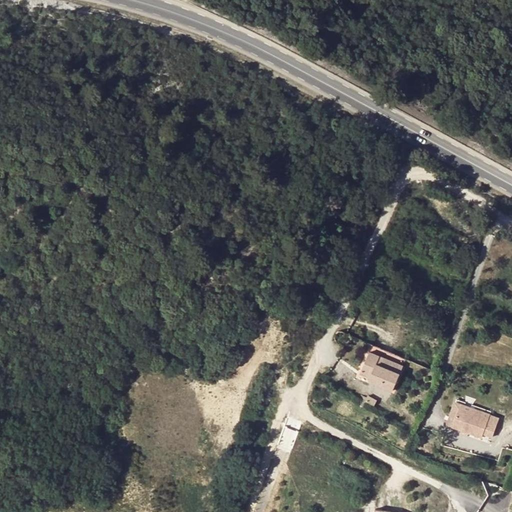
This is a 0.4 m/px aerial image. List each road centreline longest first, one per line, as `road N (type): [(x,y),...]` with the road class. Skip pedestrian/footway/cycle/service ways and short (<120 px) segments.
road 1 (residential): [(511,223),(430,175),(408,176),(299,394),(311,420),(445,487),(462,511)]
road 2 (secondary): [(511,184),(294,66),(211,29),(113,0)]
